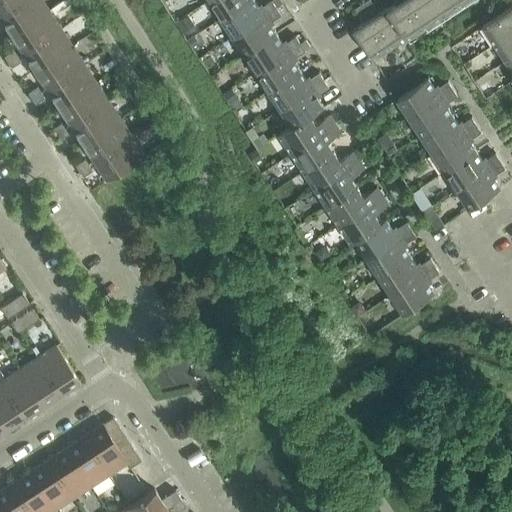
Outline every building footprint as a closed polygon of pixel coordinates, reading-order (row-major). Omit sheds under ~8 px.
[(0,0),(0,14),(21,0),(0,0)] [(42,0),(21,0),(0,14),(0,18),(10,34),(48,9),(42,0)] [(211,0),(222,17),(248,0),(211,0)] [(255,0),(248,0),(222,17),(234,35),(277,7),(272,0),(271,0),(263,6),(259,5),(255,0)] [(371,0),(368,0),(363,4),(369,13),(376,8),(371,0)] [(410,0),(397,0),(389,6),(409,35),(427,23),(425,21),(424,21),(410,0)] [(434,0),(410,0),(424,21),(425,21),(438,13),(442,20),(450,15),(445,8),(441,10),(434,0)] [(434,0),(441,10),(445,8),(456,0),(434,0)] [(369,13),(363,4),(356,8),(362,18),(369,13)] [(389,6),(372,17),(392,47),(409,35),(389,6)] [(511,6),(483,25),(495,43),(511,32),(511,6)] [(277,7),(234,35),(246,53),(277,33),(271,25),(272,21),(282,14),(277,7)] [(48,9),(10,34),(22,52),(60,27),(48,9)] [(189,14),(177,21),(184,32),(195,25),(189,14)] [(447,27),(454,22),(450,15),(442,20),(447,27)] [(392,47),(372,17),(354,29),(374,58),(392,47)] [(60,27),(22,52),(34,70),(72,45),(60,27)] [(511,32),(495,43),(506,60),(511,56),(511,32)] [(277,33),(246,53),(258,71),(301,43),(296,36),(286,42),(282,41),(277,33)] [(301,43),(258,71),(270,89),(301,69),(295,61),(296,57),(306,50),(301,43)] [(72,45),(34,70),(46,88),(84,63),(72,45)] [(4,56),(8,61),(17,55),(13,49),(4,56)] [(17,55),(8,61),(11,67),(21,61),(17,55)] [(84,63),(46,88),(58,106),(96,82),(84,63)] [(301,69),(270,89),(282,107),(325,79),(320,72),(310,78),(306,77),(301,69)] [(398,97),(410,116),(453,88),(449,81),(439,87),(435,86),(429,77),(398,97)] [(282,107),(293,125),(294,125),(311,114),(312,115),(325,106),(319,97),(319,93),(330,86),(325,79),(282,107)] [(96,82),(58,106),(70,125),(108,100),(96,82)] [(487,83),(480,88),(487,98),(494,93),(487,83)] [(28,92),(31,98),(41,92),(37,86),(28,92)] [(233,88),(224,94),(230,103),(239,97),(233,88)] [(453,88),(410,116),(422,134),(453,114),(447,106),(448,102),(458,95),(453,88)] [(41,92),(31,98),(35,103),(45,97),(41,92)] [(108,100),(70,125),(82,143),(120,118),(108,100)] [(280,133),(292,152),(336,124),(330,115),(317,124),(312,115),(311,114),(294,125),(293,125),(280,133)] [(453,114),(422,134),(434,152),(477,124),(472,117),(462,123),(459,122),(453,114)] [(120,118),(82,143),(93,161),(132,136),(120,118)] [(51,128),(55,134),(65,128),(61,122),(51,128)] [(336,124),(292,152),(304,170),(335,150),(328,141),(341,132),(336,124)] [(477,124),(434,152),(446,170),(477,150),(471,142),(472,138),(482,131),(477,124)] [(65,128),(55,134),(59,140),(68,133),(65,128)] [(259,135),(253,139),(258,148),(265,143),(269,140),(263,132),(259,135)] [(132,136),(93,161),(106,180),(144,155),(132,136)] [(257,149),(250,154),(256,163),(262,158),(257,149)] [(335,150),(304,170),(316,189),(359,160),(354,151),(341,160),(335,150)] [(477,150),(446,170),(458,188),(501,160),(496,153),(486,159),(482,159),(477,150)] [(75,164),(79,170),(88,164),(85,158),(75,164)] [(359,160),(316,189),(328,207),(358,186),(352,177),(365,168),(359,160)] [(501,160),(458,188),(470,207),(501,187),(495,178),(496,174),(506,167),(501,160)] [(88,164),(79,170),(83,176),(92,170),(88,164)] [(358,186),(328,207),(339,225),(383,196),(377,187),(365,196),(358,186)] [(427,194),(418,200),(420,205),(424,210),(433,205),(433,204),(427,194)] [(383,196),(339,225),(352,244),(357,240),(356,239),(382,222),(382,221),(376,213),(389,204),(383,196)] [(433,205),(424,210),(430,220),(439,215),(433,205)] [(356,239),(357,240),(368,257),(412,228),(407,221),(397,228),(393,227),(387,218),(382,221),(382,222),(356,239)] [(412,228),(368,257),(380,275),(411,255),(405,246),(406,243),(417,236),(412,228)] [(326,245),(317,251),(323,261),(330,257),(330,251),(326,245)] [(411,255),(380,275),(392,293),(436,265),(431,257),(420,264),(417,264),(411,255)] [(436,265),(392,293),(404,312),(435,292),(429,282),(430,279),(440,272),(436,265)] [(22,292),(17,296),(24,306),(29,303),(22,292)] [(17,296),(11,299),(18,310),(24,306),(17,296)] [(11,299),(6,303),(13,313),(18,310),(11,299)] [(361,300),(353,306),(358,314),(367,309),(361,300)] [(13,313),(6,303),(1,307),(7,317),(13,313)] [(32,308),(27,311),(34,322),(39,318),(32,308)] [(27,311),(21,315),(28,325),(34,322),(27,311)] [(21,315),(16,318),(23,329),(28,325),(21,315)] [(23,329),(16,318),(11,322),(17,332),(23,329)] [(56,344),(37,357),(62,395),(81,382),(56,344)] [(37,357),(19,368),(44,406),(62,395),(37,357)] [(19,368),(1,380),(26,418),(44,406),(19,368)] [(1,380),(0,380),(0,417),(8,430),(26,418),(1,380)] [(113,417),(103,423),(107,428),(116,422),(113,417)] [(116,422),(107,428),(110,434),(120,427),(116,422)] [(103,423),(84,435),(109,473),(127,462),(128,461),(127,460),(124,455),(121,450),(117,444),(114,439),(110,434),(107,428),(103,423)] [(120,427),(110,434),(114,439),(123,432),(120,427)] [(123,432),(114,439),(117,444),(127,438),(123,432)] [(84,435),(66,447),(91,485),(109,473),(84,435)] [(127,438),(117,444),(121,450),(130,443),(127,438)] [(130,443),(121,450),(124,455),(134,449),(130,443)] [(66,447),(48,459),(73,497),(91,485),(66,447)] [(134,449),(124,455),(127,460),(137,454),(134,449)] [(128,461),(127,462),(130,467),(141,460),(137,454),(127,460),(128,461)] [(48,459),(30,471),(55,509),(73,497),(48,459)] [(30,471),(12,482),(30,511),(49,511),(55,509),(30,471)] [(30,511),(12,482),(0,489),(0,504),(5,511),(30,511)] [(123,509),(125,511),(157,511),(180,497),(175,489),(161,498),(155,488),(123,509)] [(180,497),(157,511),(175,511),(186,505),(180,497)]
